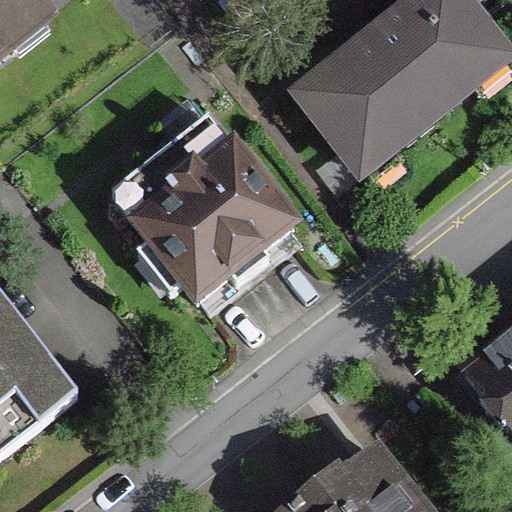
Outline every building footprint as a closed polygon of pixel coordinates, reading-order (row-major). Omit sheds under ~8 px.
[(0,0),(0,68),(66,19),(51,0),(0,0)] [(418,0),(286,103),(358,195),(511,74),(511,58),(466,0),(418,0)] [(126,228),(196,318),(305,233),(237,146),(230,151),(209,123),(111,199),(131,224),(126,228)] [(0,463),(79,402),(0,300),(0,463)] [(472,377),(511,423),(511,340),(507,344),(472,377)] [(435,511),(389,451),(308,511),(435,511)]
